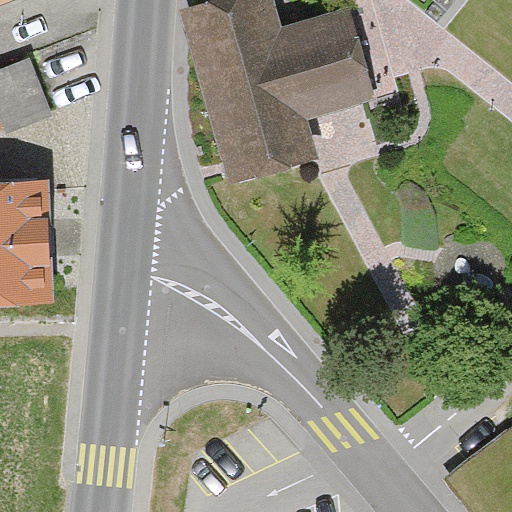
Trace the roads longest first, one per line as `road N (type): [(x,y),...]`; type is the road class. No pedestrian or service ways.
road 1 (residential): [(387,478),(198,289),(120,263)]
road 2 (secondary): [(120,263),(141,0)]
road 3 (secondary): [(99,511),(120,263)]
road 4 (residential): [(387,478),(511,367)]
